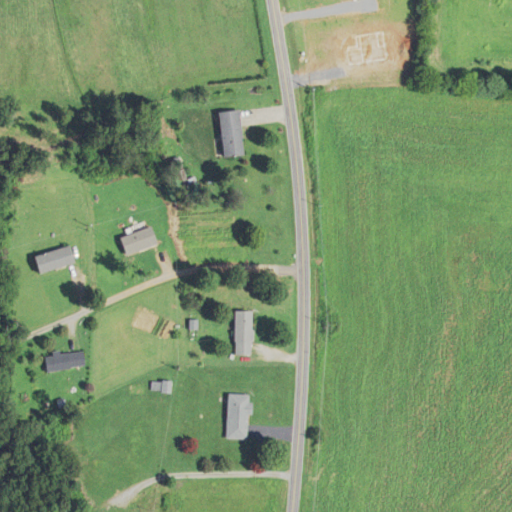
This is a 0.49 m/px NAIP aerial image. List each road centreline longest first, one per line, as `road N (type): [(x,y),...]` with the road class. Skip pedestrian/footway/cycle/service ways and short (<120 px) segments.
road 1 (tertiary): [(293,511),(305,271),(274,0)]
road 2 (residential): [(305,271),(182,273),(0,349)]
